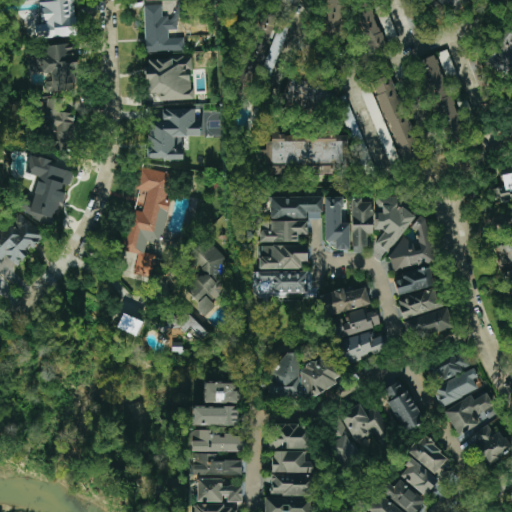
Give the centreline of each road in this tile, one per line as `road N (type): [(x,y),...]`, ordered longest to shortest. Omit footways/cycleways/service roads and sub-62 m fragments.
road 1 (residential): [(0,327),(81,243),(110,169),(116,94),(108,0)]
road 2 (residential): [(451,182),(455,242),(480,333),(511,390)]
